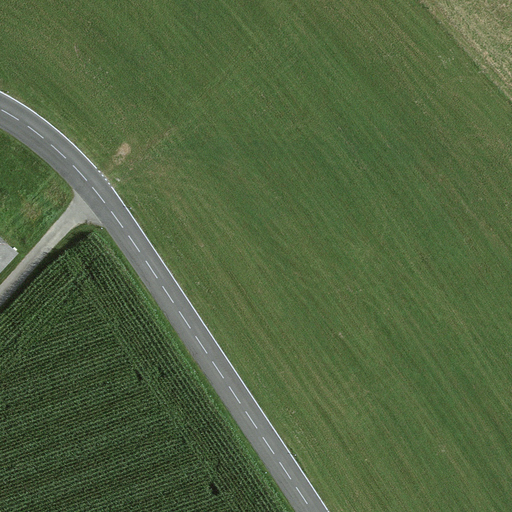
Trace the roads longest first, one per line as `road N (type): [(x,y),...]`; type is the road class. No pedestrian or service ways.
road 1 (tertiary): [(308,511),(99,201),(50,147),(0,115)]
road 2 (track): [(0,300),(99,201)]
